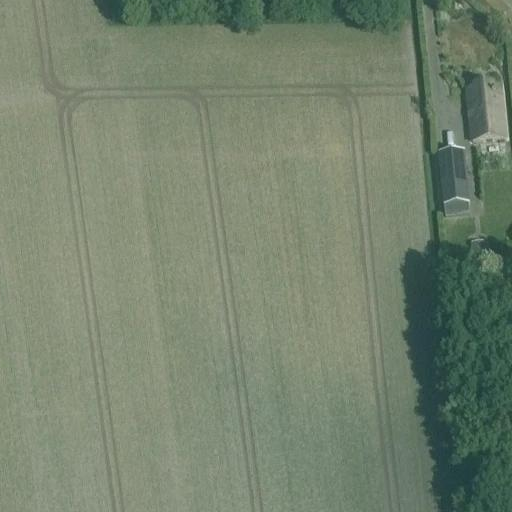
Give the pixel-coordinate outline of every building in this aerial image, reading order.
[(437,67),(438,90),(448,90),(447,67),(437,67)] [(493,89),(493,86),(474,88),(475,91),(468,91),(473,144),(506,142),(500,88),(493,89)] [(468,206),(470,206),(465,153),(438,156),(443,207),(444,207),(446,220),(470,218),(468,206)] [(472,245),(472,253),(485,252),(484,244),(472,245)] [(511,284),(500,286),(502,310),(511,308),(511,284)]
